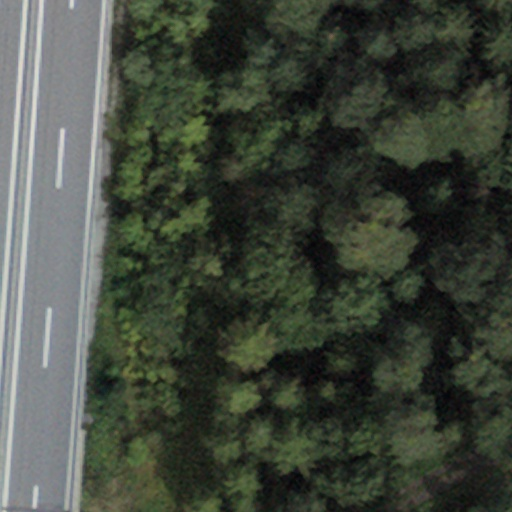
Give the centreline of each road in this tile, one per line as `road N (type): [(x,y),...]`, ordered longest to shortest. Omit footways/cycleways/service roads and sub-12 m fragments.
road 1 (trunk): [(33,511),(71,0)]
road 2 (track): [(304,511),(511,418)]
